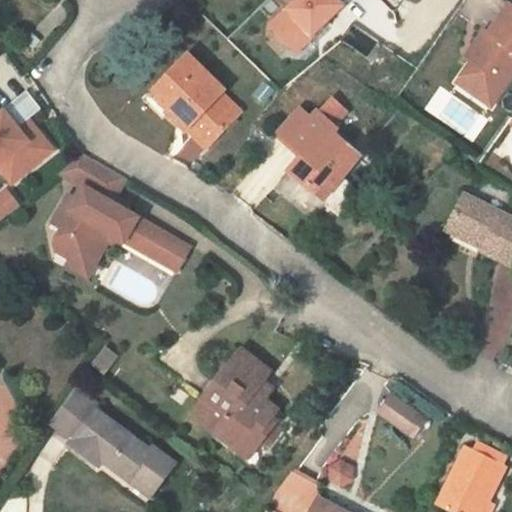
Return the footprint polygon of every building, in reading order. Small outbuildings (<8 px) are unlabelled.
[(296,0),(270,26),(296,53),(314,35),(312,34),(342,6),(336,0),(296,0)] [(511,5),(509,4),(489,34),(484,31),(473,48),(479,52),(472,62),(462,77),(495,101),(511,76),(511,5)] [(35,31),(27,41),(34,47),(42,37),(35,31)] [(479,52),(473,48),(466,57),(472,62),(479,52)] [(223,91),(187,56),(154,89),(172,106),(167,112),(179,124),(185,119),(210,144),(224,128),(235,118),(239,113),(220,94),(223,91)] [(495,101),(462,77),(457,83),(491,106),(495,101)] [(154,89),(149,95),(167,112),(172,106),(154,89)] [(333,132),(336,134),(340,128),(336,125),(348,110),(332,98),(314,119),(294,144),(305,153),(305,154),(310,158),(333,132)] [(294,144),(314,119),(303,109),(282,134),(294,144)] [(0,167),(13,183),(53,150),(39,132),(28,140),(20,130),(4,111),(0,114),(0,167)] [(239,122),(235,118),(224,128),(229,133),(239,122)] [(185,119),(179,124),(205,149),(210,144),(185,119)] [(30,121),(20,130),(28,140),(39,132),(30,121)] [(363,129),(353,142),(364,151),(374,138),(363,129)] [(304,153),(290,170),(317,192),(313,197),(317,201),(305,216),(321,228),(339,206),(359,182),(348,173),(362,156),(336,134),(333,132),(310,158),(305,154),(304,153)] [(126,178),(84,154),(59,174),(83,188),(76,199),(68,195),(52,223),(63,229),(55,243),(57,251),(70,259),(74,260),(91,256),(105,230),(112,234),(142,251),(156,227),(125,210),(112,203),(115,197),(126,178)] [(406,176),(398,185),(407,192),(414,182),(406,176)] [(359,182),(339,206),(350,216),(370,191),(359,182)] [(511,216),(464,194),(449,224),(479,239),(479,237),(487,241),(483,249),(483,250),(511,264),(511,216)] [(2,197),(0,197),(0,218),(12,210),(2,197)] [(128,205),(115,197),(112,203),(125,210),(128,205)] [(479,239),(449,224),(446,231),(483,249),(487,241),(479,237),(479,239)] [(190,247),(156,227),(142,251),(176,271),(190,247)] [(74,260),(70,259),(67,265),(87,277),(112,234),(105,230),(91,256),(74,260)] [(106,348),(94,364),(104,372),(116,357),(106,348)] [(240,349),(191,414),(237,448),(245,437),(255,444),(258,439),(272,421),(279,411),(266,402),(255,394),(264,382),(271,373),(240,349)] [(275,390),(264,382),(255,394),(266,402),(275,390)] [(73,388),(51,421),(75,439),(96,412),(99,407),(73,388)] [(424,419),(392,397),(382,412),(413,434),(424,419)] [(149,451),(96,412),(75,439),(72,443),(101,465),(103,462),(129,481),(132,477),(154,493),(175,464),(152,447),(149,451)] [(272,421),(258,439),(269,447),(283,429),(272,421)] [(255,444),(245,437),(237,448),(246,455),(255,444)] [(473,450),(466,446),(436,505),(449,511),(483,511),(488,502),(506,467),(504,465),(488,458),(492,450),(477,443),(473,450)] [(507,458),(492,450),(488,458),(504,465),(507,458)] [(341,461),(330,467),(331,480),(341,486),(352,480),(352,467),(341,461)] [(279,506),(291,511),(311,511),(319,498),(320,499),(321,497),(320,497),(320,496),(319,495),(318,494),(318,493),(317,493),(317,492),(316,490),(316,489),(316,488),(316,487),(315,486),(316,485),(294,473),(277,495),(276,497),(275,499),(275,500),(275,501),(275,502),(276,503),(277,505),(278,505),(279,506)] [(132,477),(129,481),(151,497),(154,493),(132,477)] [(344,511),(320,499),(319,498),(311,511),(344,511)] [(488,502),(483,511),(489,511),(494,504),(488,502)]
